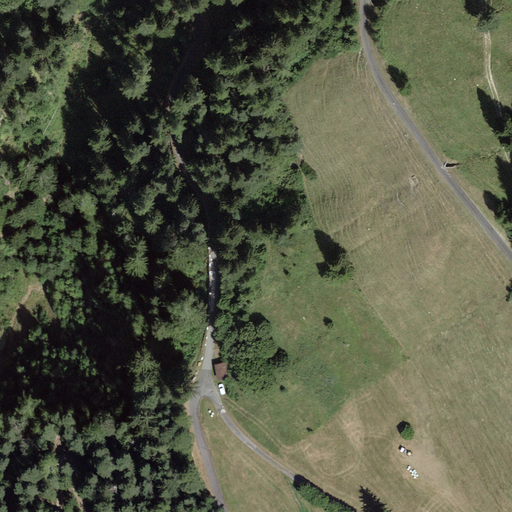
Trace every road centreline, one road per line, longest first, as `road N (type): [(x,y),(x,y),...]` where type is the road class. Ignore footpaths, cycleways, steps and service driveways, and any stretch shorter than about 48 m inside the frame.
road 1 (unclassified): [(178,0),(199,40),(175,89),(173,124),(183,166),(211,209),(215,274),(212,332),(192,417),(226,511)]
road 2 (unclassified): [(511,258),(394,103),(365,42),(363,0)]
road 3 (track): [(205,359),(221,413),(239,437),(348,511)]
road 4 (track): [(511,165),(483,71),(482,0)]
road 5 (track): [(59,511),(63,451),(73,461),(83,511)]
